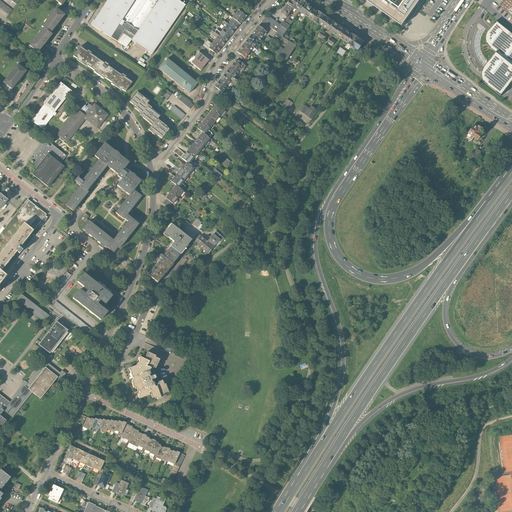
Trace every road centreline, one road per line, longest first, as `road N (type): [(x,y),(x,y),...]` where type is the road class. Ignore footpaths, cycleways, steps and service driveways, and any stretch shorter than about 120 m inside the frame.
road 1 (motorway): [(401,87),(319,221),(319,267),(344,354),(334,409),(305,470)]
road 2 (motorway): [(502,183),(417,266),(382,276),(356,269),(332,240),(332,208),(389,119)]
road 3 (motorway): [(502,183),(305,470)]
road 4 (motorway): [(318,474),(488,227)]
road 5 (residential): [(150,159),(150,230),(82,392)]
road 6 (motorway): [(318,474),(394,397),(475,376),(511,357)]
road 7 (residential): [(150,159),(202,105),(213,69),(272,0)]
road 8 (motorway): [(511,350),(488,357),(465,350),(444,317),(449,293),(488,227)]
road 9 (residential): [(0,167),(60,216),(15,280)]
road 10 (residential): [(56,57),(109,95),(150,159)]
road 11 (residential): [(82,392),(201,449)]
